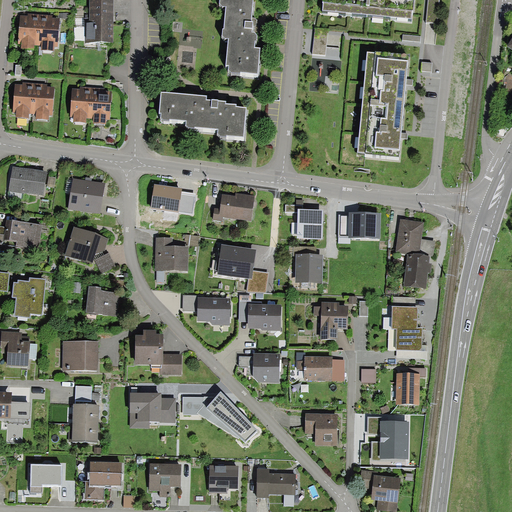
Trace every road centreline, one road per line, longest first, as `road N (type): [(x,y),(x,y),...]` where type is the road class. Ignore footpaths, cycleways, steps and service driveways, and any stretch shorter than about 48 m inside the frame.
road 1 (residential): [(348,511),(144,292),(127,244),(130,166)]
road 2 (primary): [(437,511),(466,304),(489,213)]
road 3 (residential): [(454,0),(431,202)]
road 4 (residential): [(297,0),(278,184)]
road 5 (residential): [(503,1),(486,142),(510,163)]
road 6 (residential): [(135,0),(130,166)]
road 7 (residential): [(350,511),(351,356)]
road 8 (residential): [(431,202),(278,184)]
road 9 (residential): [(278,184),(130,166)]
road 10 (residential): [(130,166),(0,143)]
